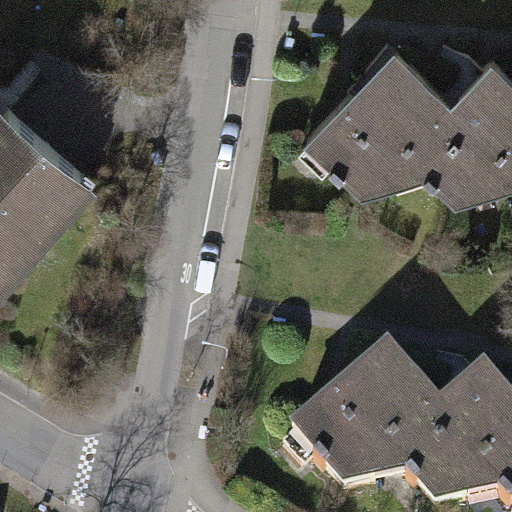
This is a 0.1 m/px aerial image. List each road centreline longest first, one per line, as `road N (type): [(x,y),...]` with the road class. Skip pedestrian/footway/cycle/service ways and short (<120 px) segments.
road 1 (residential): [(142,506),(212,0)]
road 2 (residential): [(0,418),(142,506)]
